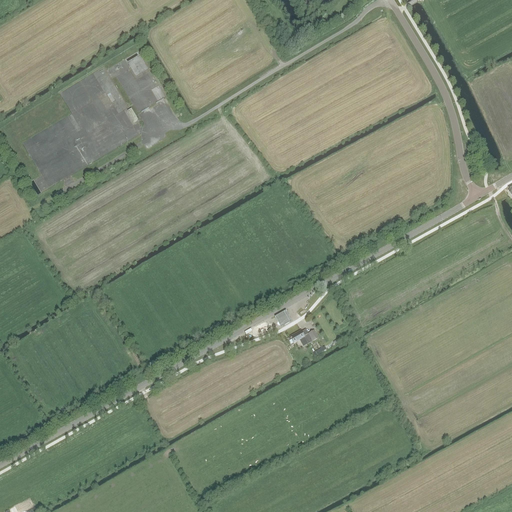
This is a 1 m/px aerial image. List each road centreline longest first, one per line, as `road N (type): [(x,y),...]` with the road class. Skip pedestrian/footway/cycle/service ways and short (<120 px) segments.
road 1 (secondary): [(0,466),(476,197)]
road 2 (tertiary): [(476,197),(449,104),(389,0)]
